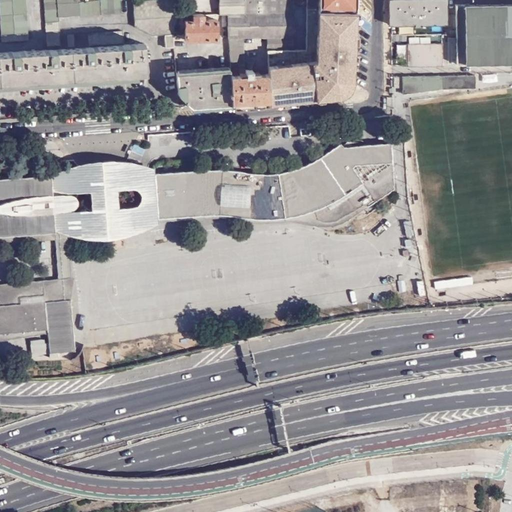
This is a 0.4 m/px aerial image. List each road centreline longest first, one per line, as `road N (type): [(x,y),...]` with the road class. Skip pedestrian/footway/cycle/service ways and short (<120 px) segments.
road 1 (motorway): [(511,352),(326,379),(0,464)]
road 2 (primary): [(0,454),(98,484),(172,484),(511,414)]
road 3 (residential): [(0,133),(361,107),(369,97),(373,0)]
road 4 (motorway): [(231,432),(511,375)]
road 5 (primary): [(231,432),(511,397)]
road 6 (primary): [(269,362),(0,440)]
road 7 (primary): [(269,362),(98,393),(0,399)]
road 8 (primary): [(511,323),(269,362)]
road 9 (motorway): [(0,500),(231,432)]
